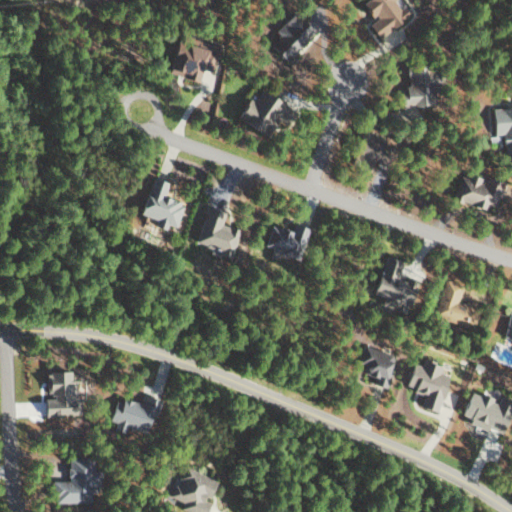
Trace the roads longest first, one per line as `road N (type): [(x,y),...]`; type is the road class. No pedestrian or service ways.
road 1 (residential): [(0,320),(143,349),(464,485),(509,511)]
road 2 (residential): [(511,263),(148,130)]
road 3 (residential): [(13,511),(2,320)]
